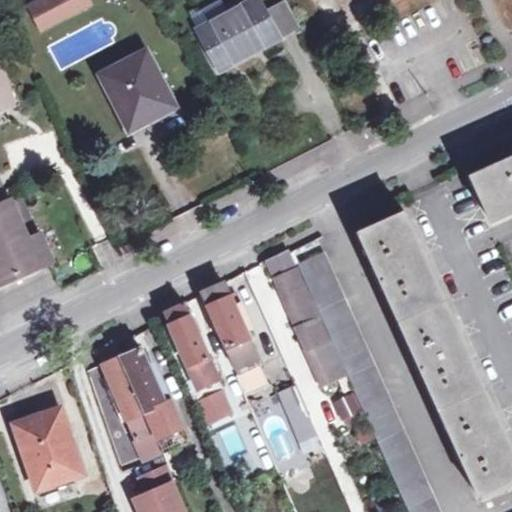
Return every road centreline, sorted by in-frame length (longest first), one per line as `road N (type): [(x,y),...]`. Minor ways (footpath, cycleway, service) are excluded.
road 1 (tertiary): [(511,94),(95,311),(0,352)]
road 2 (unknown): [(119,298),(31,140)]
